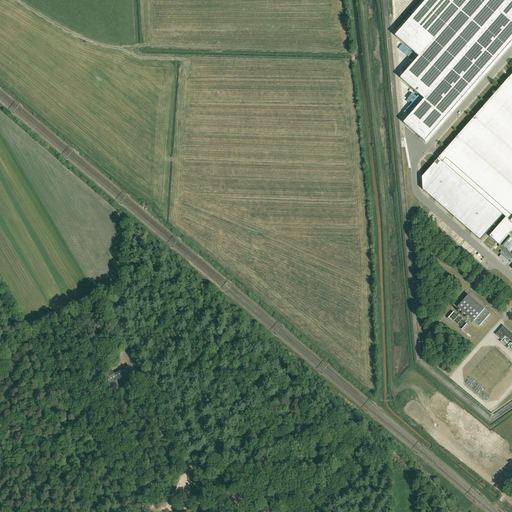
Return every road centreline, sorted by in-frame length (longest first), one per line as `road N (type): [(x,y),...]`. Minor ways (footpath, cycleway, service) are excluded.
road 1 (unclassified): [(97,511),(0,331)]
road 2 (track): [(177,59),(141,58),(94,42),(16,0)]
road 3 (unknown): [(415,161),(403,122),(395,23),(416,0)]
